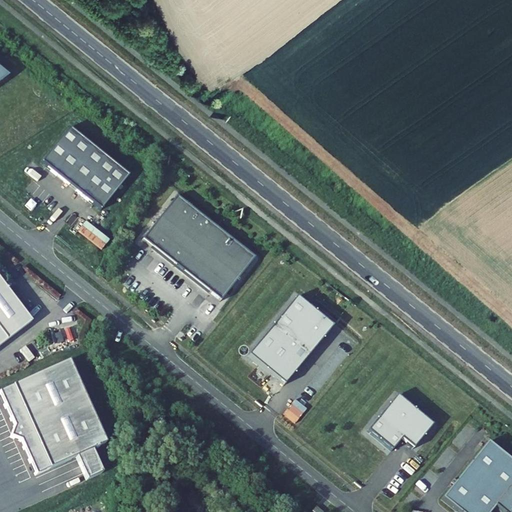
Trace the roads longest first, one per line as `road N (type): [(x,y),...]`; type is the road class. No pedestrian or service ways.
road 1 (primary): [(33,0),(511,387)]
road 2 (residential): [(0,220),(354,511)]
